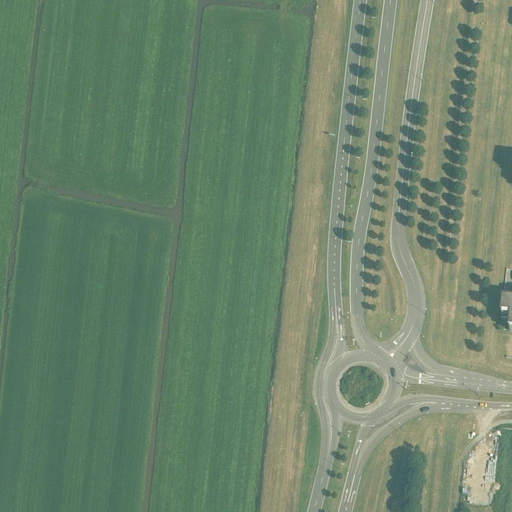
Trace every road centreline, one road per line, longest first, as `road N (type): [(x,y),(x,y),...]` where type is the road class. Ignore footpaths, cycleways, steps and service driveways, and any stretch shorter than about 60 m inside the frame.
road 1 (secondary): [(372,357),(357,318),(358,238),(391,0)]
road 2 (tertiary): [(427,0),(397,233),(416,294),(414,322)]
road 3 (secondary): [(360,0),(334,292)]
road 4 (secondary): [(334,292),(335,331),(318,389),(324,469)]
road 5 (tertiary): [(354,475),(388,426),(447,405)]
